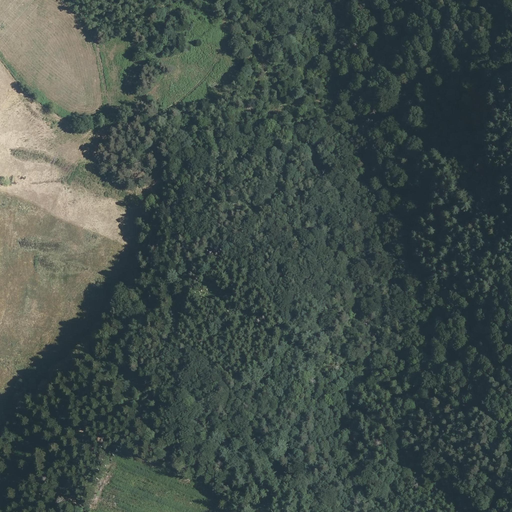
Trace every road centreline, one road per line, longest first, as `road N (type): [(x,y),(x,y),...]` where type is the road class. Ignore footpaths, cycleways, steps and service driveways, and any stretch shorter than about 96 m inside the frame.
road 1 (track): [(335,511),(273,438),(287,341),(245,261),(221,249),(203,270),(147,388),(52,447),(0,464)]
road 2 (track): [(0,54),(52,112),(155,118),(219,62),(222,0)]
road 3 (track): [(74,0),(98,54),(109,118)]
